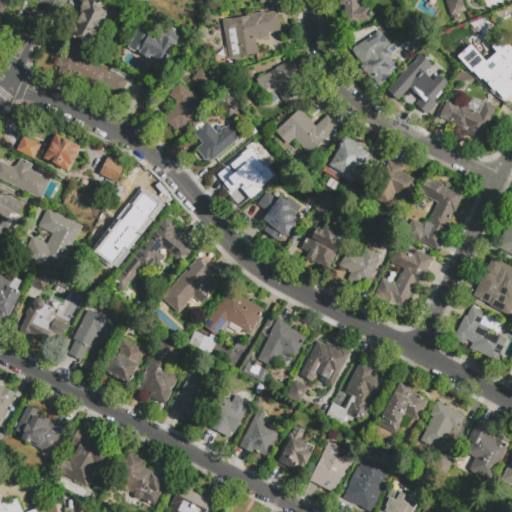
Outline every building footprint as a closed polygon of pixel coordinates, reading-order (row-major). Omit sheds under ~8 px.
[(0,0),(14,0),(11,10),(7,9),(0,26),(0,0)] [(84,0),(89,0),(102,6),(101,7),(107,10),(105,13),(108,14),(99,33),(97,32),(90,45),(67,34),(84,0)] [(369,7),(369,22),(360,22),(360,26),(345,25),(345,5),(339,6),(339,0),(359,0),(359,7),(369,7)] [(461,0),(468,15),(453,20),(447,4),(458,0),(461,0)] [(278,11),(281,30),(269,32),(269,37),(255,40),(257,54),(240,57),(241,59),(230,60),(223,20),(247,16),(247,15),(265,11),(266,13),(278,11)] [(165,25),(180,33),(164,62),(155,57),(152,62),(125,48),(137,27),(158,38),(165,25)] [(379,31),(389,45),(385,47),(390,55),(389,56),(393,62),(394,61),(398,68),(396,69),(398,71),(392,74),(393,75),(387,79),(388,80),(376,88),(364,70),(363,71),(360,66),(361,65),(351,49),(379,31)] [(424,44),(412,57),(401,47),(413,34),(424,44)] [(468,48),(457,61),(445,51),(457,38),(468,48)] [(129,81),(122,95),(104,86),(102,91),(74,76),(72,80),(56,72),(69,46),(97,60),(95,65),(111,73),(112,72),(129,81)] [(511,83),(502,93),(491,81),(489,83),(479,72),(495,57),(496,59),(502,53),(504,56),(511,48),(511,83)] [(305,96),(287,106),(285,100),(283,101),(277,90),(266,96),(257,79),(277,68),(276,67),(290,60),(296,73),(294,74),(305,96)] [(454,79),(443,74),(444,69),(448,61),(460,65),(456,73),(469,72),(470,81),(454,82),(454,79)] [(412,68),(427,76),(425,80),(444,90),(434,111),(421,105),(420,107),(411,102),(409,106),(397,99),(412,68)] [(216,82),(207,93),(194,81),(203,71),(216,82)] [(176,132),(163,121),(178,104),(169,96),(179,84),(190,94),(192,92),(206,104),(183,131),(180,128),(176,132)] [(218,106),(230,95),(242,110),(230,120),(218,106)] [(485,101),(497,107),(493,115),(495,116),(491,125),(493,126),(485,145),(466,137),(468,134),(450,126),(451,122),(443,118),(451,101),(467,109),(472,97),(484,103),(485,101)] [(309,153),(296,138),(288,145),(275,131),(299,109),(314,125),(327,113),(339,126),(309,153)] [(220,132),(220,131),(221,129),(222,128),(224,127),(226,127),(232,122),(242,134),(236,139),(237,140),(211,161),(209,158),(205,161),(195,149),(201,144),(193,133),(206,122),(216,135),(220,132)] [(67,171),(43,158),(56,134),(80,147),(67,171)] [(40,145),(33,159),(16,150),(23,136),(40,145)] [(346,137),(363,147),(362,149),(369,154),(367,158),(374,162),(362,184),(353,179),(350,183),(327,170),(339,148),(339,149),(346,137)] [(229,166),(250,148),(258,158),(256,159),(259,163),(260,163),(263,166),(264,165),(274,177),(258,190),(254,185),(252,186),(250,184),(243,190),(240,186),(237,189),(230,194),(216,176),(229,166)] [(125,166),(115,183),(98,174),(107,157),(125,166)] [(294,169),(280,181),(270,169),(284,157),(294,169)] [(20,159),(32,165),(29,170),(50,180),(49,182),(56,186),(51,197),(44,193),(40,200),(0,178),(0,162),(14,170),(20,159)] [(402,167),(401,171),(418,179),(404,209),(393,203),(390,208),(371,199),(389,161),(402,167)] [(443,237),(436,251),(404,235),(412,219),(427,227),(432,217),(430,216),(436,203),(419,195),(428,177),(443,184),(442,187),(463,197),(455,214),(453,213),(442,236),(443,237)] [(150,219),(142,231),(122,219),(118,225),(116,223),(114,226),(108,221),(109,219),(106,217),(107,216),(106,216),(114,204),(112,203),(126,181),(158,202),(155,207),(157,208),(150,218),(150,219)] [(0,191),(25,204),(16,223),(12,221),(8,229),(4,227),(3,230),(6,231),(0,243),(0,191)] [(268,213),(257,205),(268,191),(277,198),(280,195),(285,199),(288,196),(301,206),(296,213),(297,214),(292,220),(296,223),(285,237),(282,234),(276,242),(267,235),(268,234),(264,230),(268,226),(261,220),(268,213)] [(31,237),(47,245),(52,234),(38,227),(47,209),(82,227),(56,277),(28,262),(32,255),(24,251),(31,237)] [(511,255),(496,247),(511,215),(511,255)] [(181,231),(176,237),(191,250),(182,262),(162,246),(157,252),(162,256),(147,274),(140,269),(124,288),(115,281),(162,221),(165,218),(181,231)] [(310,260),(313,255),(300,248),(310,229),(314,231),(317,226),(322,229),(325,224),(331,226),(344,232),(338,244),(340,246),(328,269),(310,260)] [(384,232),(396,238),(390,251),(377,245),(384,232)] [(113,254),(124,240),(136,250),(125,264),(113,254)] [(374,296),(382,279),(395,285),(401,273),(402,274),(405,268),(391,262),(397,248),(414,256),(416,251),(433,259),(420,285),(416,283),(405,309),(396,305),(394,309),(383,304),(384,301),(374,296)] [(339,266),(347,250),(362,258),(366,249),(378,256),(376,260),(379,261),(367,285),(362,282),(360,286),(348,280),(352,272),(339,266)] [(511,266),(511,296),(511,299),(511,309),(509,315),(489,305),(489,304),(470,294),(479,278),(478,278),(486,264),(491,255),(511,266)] [(212,292),(201,304),(194,297),(190,302),(188,301),(177,312),(161,298),(197,259),(220,281),(210,291),(212,292)] [(30,284),(37,272),(50,279),(43,291),(30,284)] [(0,275),(16,284),(13,289),(20,293),(8,317),(0,313),(0,275)] [(215,336),(203,327),(230,292),(262,310),(254,325),(255,326),(249,335),(235,328),(236,326),(226,321),(215,336)] [(25,314),(28,307),(30,307),(33,303),(35,299),(39,298),(43,299),(44,304),(52,309),(49,317),(61,324),(51,343),(30,333),(30,334),(25,334),(22,333),(20,329),(27,314),(25,314)] [(471,307),(485,313),(480,323),(489,328),(487,332),(505,341),(496,361),(469,348),(472,343),(466,340),(463,344),(453,339),(464,315),(466,316),(471,307)] [(81,361),(68,354),(75,340),(72,339),(88,309),(115,324),(115,325),(121,328),(113,343),(107,340),(105,344),(99,340),(92,353),(86,351),(81,361)] [(305,336),(295,357),(283,351),(274,368),(257,359),(271,332),(270,332),(277,319),(289,325),(288,327),(305,336)] [(208,355),(187,344),(194,331),(215,342),(208,355)] [(118,348),(123,339),(146,350),(128,385),(105,373),(114,355),(117,357),(121,350),(118,348)] [(161,341),(175,348),(169,359),(172,360),(167,370),(178,375),(170,391),(172,392),(165,404),(150,396),(151,393),(144,389),(145,387),(141,385),(144,379),(142,378),(161,341)] [(349,353),(332,387),(324,383),(325,379),(316,374),(312,382),(300,375),(317,341),(325,345),(326,343),(336,347),(335,349),(338,350),(339,348),(349,353)] [(268,370),(262,384),(241,374),(247,362),(255,366),(256,364),(268,370)] [(347,413),(341,425),(325,416),(332,403),(344,410),(351,396),(344,392),(360,362),(374,370),(371,375),(387,383),(379,400),(368,395),(366,399),(368,400),(366,405),(370,407),(363,422),(347,413)] [(183,414),(170,407),(178,392),(180,393),(192,369),(210,378),(207,385),(214,388),(207,402),(201,399),(199,402),(204,405),(199,416),(192,413),(191,415),(184,412),(183,414)] [(299,402),(286,395),(294,380),(307,388),(299,402)] [(427,400),(416,421),(404,414),(393,435),(376,426),(398,383),(410,389),(409,391),(427,400)] [(0,441),(0,385),(15,393),(0,421),(0,432),(4,434),(0,441)] [(227,437),(207,427),(222,398),(231,403),(234,396),(250,404),(235,434),(230,431),(227,437)] [(463,416),(455,430),(450,428),(439,448),(429,443),(428,446),(418,441),(431,417),(427,415),(434,402),(463,416)] [(64,442),(60,440),(52,456),(21,439),(23,435),(14,431),(28,405),(37,410),(35,414),(39,417),(40,415),(49,420),(49,421),(52,422),(55,417),(72,426),(64,442)] [(258,409),(265,413),(261,421),(279,430),(265,456),(253,449),(251,453),(238,447),(258,409)] [(295,423),(309,430),(304,440),(308,442),(307,442),(314,446),(310,452),(312,453),(302,474),(297,471),(296,474),(274,463),(290,432),(291,432),(295,423)] [(487,480),(469,471),(475,459),(466,454),(471,444),(468,443),(477,423),(490,430),(487,435),(498,441),(500,436),(507,440),(487,480)] [(112,451),(102,470),(97,467),(86,487),(54,471),(61,458),(69,462),(74,451),(76,452),(78,448),(69,444),(78,427),(91,433),(88,439),(112,451)] [(347,465),(334,492),(309,480),(321,458),(320,457),(327,442),(340,449),(335,459),(347,465)] [(157,506),(123,489),(129,478),(118,472),(129,452),(144,460),(142,464),(146,466),(145,468),(153,472),(152,474),(165,481),(160,492),(164,494),(157,506)] [(444,478),(432,471),(440,457),(452,464),(444,478)] [(511,485),(501,480),(511,459),(511,485)] [(361,461),(371,465),(372,463),(390,472),(372,508),(366,505),(364,508),(343,498),(349,485),(348,484),(356,467),(357,468),(361,461)] [(206,511),(169,511),(173,504),(170,502),(179,485),(205,498),(207,495),(217,501),(210,511),(208,511),(207,511),(206,511)] [(378,511),(390,488),(399,492),(399,491),(407,495),(406,496),(417,502),(411,511),(378,511)] [(511,511),(502,511),(487,504),(492,494),(511,504),(511,511)] [(0,511),(0,498),(3,505),(16,499),(22,511),(27,511),(40,507),(42,511),(0,511)] [(420,511),(442,511),(425,503),(420,511)]
